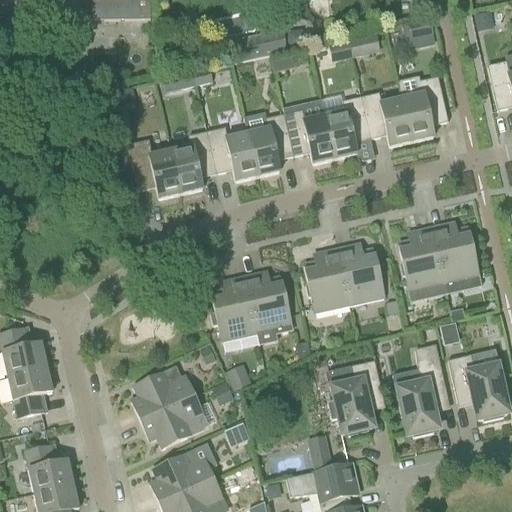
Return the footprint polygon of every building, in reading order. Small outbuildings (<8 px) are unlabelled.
[(0,0),(0,8),(19,6),(18,0),(0,0)] [(90,0),(90,4),(91,24),(149,23),(148,0),(90,0)] [(54,4),(42,5),(44,30),(56,28),(54,4)] [(476,36),(493,32),(489,16),(472,20),(476,36)] [(429,25),(406,29),(406,30),(409,43),(431,39),(429,25)] [(241,66),(284,56),(282,34),(236,45),(241,66)] [(358,43),(347,46),(350,62),(362,59),(358,43)] [(331,66),(350,62),(347,46),(327,51),(331,66)] [(511,78),(508,79),(505,66),(485,70),(495,115),(511,111),(511,78)] [(192,77),(195,90),(211,87),(209,74),(192,77)] [(192,77),(176,81),(179,94),(195,90),(192,77)] [(436,81),(419,85),(417,80),(396,85),(400,103),(410,147),(432,142),(429,130),(446,126),(436,81)] [(400,103),(380,108),(378,97),(359,101),(369,144),(385,140),(387,152),(410,147),(400,103)] [(352,147),(369,144),(359,101),(340,105),(343,116),(323,121),(333,164),(355,159),(352,147)] [(290,117),(282,119),(292,161),(308,158),(310,169),(333,164),(323,121),(319,104),(289,111),(290,117)] [(275,165),(292,161),(282,119),(263,123),(266,133),(246,138),(256,181),(278,176),(275,165)] [(246,138),(226,142),(223,132),(205,136),(215,179),(231,175),(233,187),(256,181),(246,138)] [(198,182),(215,179),(205,136),(186,140),(189,151),(169,155),(179,199),(201,194),(198,182)] [(169,155),(151,159),(147,144),(126,149),(136,196),(154,192),(156,204),(179,199),(169,155)] [(453,227),(429,233),(442,288),(477,280),(476,276),(473,264),(476,264),(473,251),(471,251),(466,232),(455,235),(453,227)] [(407,295),(442,288),(429,233),(406,238),(408,245),(396,248),(400,267),(398,268),(401,281),(403,280),(407,295)] [(372,253),(360,256),(358,249),(335,254),(347,309),(382,301),(379,285),(382,285),(379,272),(376,273),(372,253)] [(312,317),(347,309),(335,254),(312,259),(313,267),(302,269),(306,289),(303,289),(306,302),(309,301),(312,317)] [(265,277),(242,282),(254,337),(290,329),(286,314),(290,313),(287,300),(283,301),(279,281),(267,284),(265,277)] [(219,345),(254,337),(242,282),(219,287),(220,294),(209,297),(213,316),(208,318),(211,330),(216,329),(219,345)] [(387,319),(397,316),(395,305),(385,308),(387,319)] [(442,346),(455,343),(451,326),(438,329),(442,346)] [(40,348),(27,351),(23,333),(0,338),(0,356),(5,381),(45,372),(45,370),(47,369),(44,356),(42,356),(40,348)] [(298,364),(309,359),(306,347),(295,349),(298,364)] [(432,411),(447,408),(434,349),(413,354),(418,387),(393,393),(400,424),(403,423),(407,440),(411,439),(411,442),(432,437),(431,435),(436,434),(432,416),(433,416),(432,411)] [(203,369),(214,365),(208,350),(198,354),(203,369)] [(497,369),(473,375),(469,359),(446,365),(455,406),(470,402),(471,407),(473,407),(477,424),(481,423),(481,426),(502,421),(501,419),(506,418),(502,401),(504,401),(497,369)] [(331,405),(325,406),(329,424),(337,422),(341,439),(346,438),(346,440),(367,436),(366,433),(371,432),(367,415),(368,415),(367,410),(382,406),(373,365),(349,370),(353,386),(328,391),(331,405)] [(232,395),(250,388),(242,369),(224,377),(232,395)] [(186,385),(181,387),(174,371),(131,390),(137,402),(130,404),(134,412),(132,413),(138,425),(193,400),(186,385)] [(48,374),(46,374),(45,372),(5,381),(15,423),(42,417),(38,399),(51,396),(49,388),(51,387),(48,374)] [(218,411),(231,404),(223,389),(210,395),(218,411)] [(193,400),(138,425),(144,438),(145,437),(149,445),(155,442),(160,453),(178,445),(202,434),(201,432),(206,430),(203,422),(197,410),(194,403),(193,400)] [(229,451),(248,443),(241,427),(222,436),(229,451)] [(310,463),(327,459),(323,441),(306,445),(310,463)] [(66,465),(54,468),(50,450),(23,457),(32,498),(72,489),(71,487),(74,487),(70,473),(68,473),(66,465)] [(201,461),(197,463),(193,454),(150,473),(155,485),(149,487),(153,495),(151,496),(157,508),(211,483),(201,461)] [(352,470),(349,471),(349,468),(284,483),(288,502),(316,498),(319,511),(350,511),(348,501),(355,499),(353,488),(356,488),(352,470)] [(242,486),(254,481),(249,470),(237,475),(242,486)] [(211,483),(157,508),(158,511),(216,511),(215,508),(221,505),(211,483)] [(276,487),(263,490),(266,503),(274,501),(278,496),(276,487)] [(72,489),(32,498),(35,511),(77,511),(75,505),(78,505),(75,491),(72,491),(72,489)]
